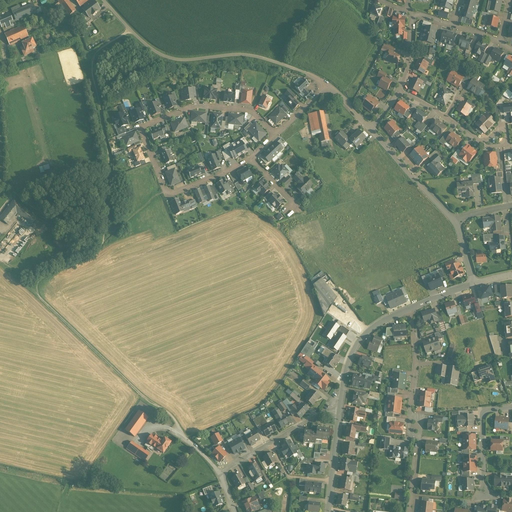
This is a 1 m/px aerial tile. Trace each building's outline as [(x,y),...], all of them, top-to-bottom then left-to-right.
[(67,0),(58,0),(58,1),(69,16),(68,16),(69,16),(68,16),(69,16),(76,11),(67,0)] [(453,3),(442,0),(440,8),(451,11),(453,3)] [(471,1),(469,0),(468,2),(466,4),(464,9),(474,11),(476,2),(471,1)] [(499,0),(497,0),(491,0),(491,2),(492,2),(490,11),(499,13),(501,4),(498,3),(499,0)] [(85,8),(82,10),(84,12),(89,19),(90,18),(92,16),(93,16),(97,13),(100,10),(94,1),(93,1),(85,8)] [(10,13),(0,16),(0,24),(2,28),(16,22),(37,13),(33,3),(12,12),(14,18),(12,19),(10,13)] [(382,10),(374,6),(371,14),(379,18),(382,10)] [(474,11),(464,9),(463,14),(464,16),(464,18),(466,19),(471,20),(474,11)] [(89,19),(84,12),(77,17),(85,27),(92,21),(90,18),(89,19)] [(401,18),(397,17),(397,18),(394,18),(393,18),(394,18),(393,20),(392,23),(393,23),(393,27),(395,27),(395,29),(394,29),(394,33),(395,33),(395,34),(398,34),(398,36),(401,36),(401,34),(404,34),(404,32),(404,29),(404,28),(405,28),(404,28),(405,19),(405,18),(401,18)] [(492,18),(489,17),(487,27),(496,29),(498,19),(496,19),(492,18)] [(4,34),(10,46),(22,41),(28,38),(23,26),(4,34)] [(437,30),(426,27),(423,42),(433,44),(437,30)] [(449,33),(444,32),(442,38),(441,43),(447,45),(450,33),(449,33)] [(452,34),(450,33),(447,45),(452,46),(453,47),(454,42),(456,36),(452,34)] [(466,38),(465,38),(463,37),(462,37),(462,38),(459,47),(459,48),(463,49),(462,49),(466,51),(466,50),(468,50),(469,47),(470,46),(472,41),(472,40),(469,39),(468,38),(468,39),(466,38)] [(28,38),(22,41),(23,43),(22,44),(26,55),(31,53),(30,51),(36,48),(32,39),(29,41),(28,38)] [(488,47),(479,42),(474,52),(476,53),(476,54),(479,56),(480,55),(481,56),(483,57),(484,54),(488,47)] [(385,45),(381,51),(389,54),(390,52),(387,51),(388,47),(385,45)] [(470,46),(469,47),(468,50),(466,50),(466,51),(465,54),(470,55),(473,47),(470,46)] [(491,57),(490,58),(491,59),(498,62),(503,53),(495,49),(491,57)] [(395,53),(390,52),(389,54),(387,60),(391,62),(391,63),(393,63),(393,64),(394,64),(395,64),(397,65),(400,57),(396,56),(397,54),(395,53)] [(483,57),(481,56),(478,62),(483,64),(483,63),(487,56),(484,54),(483,57)] [(423,62),(419,60),(414,70),(424,74),(425,71),(426,71),(427,69),(426,68),(428,65),(428,64),(423,62)] [(462,77),(453,71),(447,81),(458,88),(461,82),(464,78),(462,77)] [(470,78),(464,74),(462,77),(464,78),(461,82),(466,85),(469,80),(470,78)] [(385,79),(384,78),(383,80),(379,87),(387,91),(392,82),(385,79)] [(419,81),(414,79),(409,88),(418,93),(423,83),(419,81)] [(303,80),(294,88),(300,94),(302,93),(305,89),(309,86),(303,80)] [(477,82),(474,81),(472,83),(468,90),(478,96),(484,87),(477,82)] [(212,89),(208,89),(208,91),(205,90),(204,98),(215,100),(216,92),(216,86),(212,86),(212,89)] [(192,89),(183,90),(181,90),(182,95),(184,95),(184,101),(193,100),(192,97),(192,93),(193,93),(192,92),(192,89)] [(445,91),(443,90),(437,100),(445,105),(451,95),(445,91)] [(503,96),(509,100),(511,95),(511,92),(507,90),(503,96)] [(252,92),(242,91),(242,93),(241,104),(250,105),(252,92)] [(298,105),(291,97),(293,95),(289,91),(285,95),(289,98),(286,101),(294,110),(298,105)] [(305,96),(304,97),(306,100),(313,94),(310,91),(309,93),(305,96)] [(235,95),(224,93),(223,102),(234,103),(234,100),(235,95)] [(265,98),(262,97),(258,106),(266,109),(272,98),(266,96),(265,98)] [(172,97),(164,100),(168,110),(176,107),(174,102),(172,97)] [(369,100),(367,103),(366,102),(363,106),(371,113),(374,108),(376,106),(372,102),(369,100)] [(476,105),(468,101),(466,105),(470,108),(473,110),(476,105)] [(409,109),(401,102),(395,110),(396,110),(395,110),(398,113),(399,112),(403,116),(408,110),(409,109)] [(141,103),(136,105),(138,110),(139,109),(140,113),(145,111),(141,103)] [(156,103),(148,106),(152,117),(160,113),(158,108),(156,103)] [(466,105),(463,103),(462,103),(457,111),(457,112),(457,111),(461,114),(462,115),(464,116),(465,116),(467,117),(465,116),(470,108),(466,105)] [(511,105),(503,106),(504,114),(511,113),(511,124),(511,123),(511,105)] [(138,110),(131,113),(133,119),(134,122),(135,123),(143,120),(140,113),(139,109),(138,110)] [(285,116),(279,109),(269,118),(276,125),(285,116)] [(412,114),(408,110),(403,116),(408,119),(412,114)] [(427,117),(418,111),(416,114),(416,116),(414,118),(420,123),(421,124),(422,123),(427,117)] [(323,112),(308,115),(312,132),(318,131),(321,146),(329,145),(323,112)] [(198,114),(192,114),(191,122),(205,123),(206,114),(198,113),(198,114)] [(124,118),(123,114),(114,117),(115,120),(114,122),(116,125),(117,125),(118,129),(123,127),(127,125),(126,121),(127,121),(125,117),(124,118)] [(222,115),(212,114),(211,128),(220,130),(221,122),(222,115)] [(243,118),(237,117),(237,116),(229,115),(229,118),(228,124),(228,125),(242,126),(243,118)] [(495,123),(487,115),(481,120),(490,128),(495,123)] [(184,119),(176,122),(177,123),(171,125),(174,133),(187,128),(185,121),(184,119)] [(490,128),(481,120),(476,126),(485,134),(490,128)] [(446,129),(437,121),(433,126),(431,129),(434,131),(433,132),(440,137),(446,129)] [(250,123),(244,130),(246,133),(248,131),(253,126),(250,123)] [(395,126),(393,126),(391,123),(385,129),(391,137),(392,137),(398,132),(399,130),(395,126)] [(421,124),(420,123),(415,129),(421,134),(424,130),(427,127),(422,123),(421,124)] [(433,126),(430,123),(427,127),(424,130),(428,133),(431,129),(433,126)] [(261,130),(255,124),(253,126),(248,131),(258,141),(265,135),(260,130),(261,130)] [(123,127),(118,129),(115,130),(118,137),(119,136),(124,134),(126,134),(123,127)] [(161,128),(155,130),(156,131),(150,134),(150,135),(150,137),(151,137),(153,141),(160,138),(160,140),(165,138),(163,135),(161,128)] [(358,132),(349,141),(352,144),(356,148),(365,139),(358,132)] [(398,132),(392,137),(391,137),(394,141),(401,135),(398,132)] [(125,137),(123,138),(126,147),(139,142),(135,133),(125,137)] [(349,141),(341,133),(335,139),(345,150),(352,144),(349,141)] [(455,136),(452,134),(449,138),(446,142),(447,142),(450,145),(450,146),(452,147),(453,147),(455,149),(461,141),(458,139),(458,138),(456,136),(455,136)] [(444,136),(439,143),(442,145),(447,138),(444,136)] [(403,139),(396,145),(403,153),(407,150),(410,147),(410,146),(407,143),(407,142),(404,140),(403,139)] [(279,141),(276,143),(282,150),(285,147),(283,146),(279,141)] [(241,155),(247,152),(244,146),(241,142),(235,145),(241,155)] [(235,159),(241,155),(235,145),(234,143),(230,145),(232,147),(227,150),(232,158),(233,159),(235,158),(235,159)] [(276,143),(269,150),(275,156),(282,150),(276,143)] [(412,144),(410,146),(410,147),(407,150),(410,153),(416,147),(412,144)] [(469,146),(468,147),(462,154),(460,157),(461,158),(468,164),(476,154),(470,149),(470,148),(470,147),(469,146)] [(170,150),(167,152),(165,148),(159,150),(163,161),(164,161),(166,165),(167,165),(169,165),(169,164),(173,162),(170,155),(172,154),(170,150)] [(428,158),(419,148),(410,156),(416,162),(415,163),(419,166),(428,158)] [(137,150),(133,151),(133,152),(137,163),(144,160),(139,149),(137,150)] [(225,162),(232,158),(227,150),(222,153),(223,157),(225,162)] [(275,156),(269,150),(262,157),(268,163),(275,156)] [(458,150),(452,158),(458,162),(461,158),(460,157),(462,154),(458,150)] [(495,154),(484,155),(485,162),(484,163),(484,166),(485,166),(485,168),(495,167),(496,167),(496,165),(496,161),(496,157),(495,158),(495,154)] [(442,161),(436,155),(430,160),(434,164),(436,162),(438,165),(442,161)] [(214,156),(207,159),(212,172),(220,168),(218,162),(215,156),(214,156)] [(268,163),(262,157),(260,159),(266,165),(268,163)] [(438,165),(436,162),(434,164),(428,169),(433,175),(434,174),(436,177),(438,177),(444,171),(438,165)] [(194,169),(187,172),(189,176),(188,176),(189,178),(190,178),(190,179),(196,177),(196,178),(205,174),(203,168),(199,169),(198,166),(193,167),(194,169)] [(278,166),(271,172),(279,180),(283,177),(288,172),(283,167),(281,169),(278,166)] [(247,168),(240,172),(237,174),(242,182),(251,177),(247,168)] [(168,173),(165,174),(169,181),(172,186),(179,183),(174,170),(168,173)] [(297,175),(292,179),(299,186),(297,187),(304,194),(312,186),(305,179),(303,181),(297,175)] [(480,175),(471,176),(473,176),(474,185),(481,184),(480,175)] [(497,180),(490,181),(491,188),(489,188),(489,189),(491,189),(491,194),(502,193),(501,193),(501,187),(500,179),(497,180)] [(222,181),(216,185),(222,195),(227,192),(229,195),(234,192),(232,189),(229,184),(228,182),(225,183),(225,184),(224,185),(222,181)] [(258,182),(251,188),(254,191),(255,190),(258,193),(259,192),(256,188),(260,184),(258,182)] [(264,185),(262,183),(260,184),(256,188),(259,192),(263,196),(268,190),(266,188),(267,187),(265,184),(264,185)] [(472,183),(458,185),(459,194),(466,193),(467,199),(473,198),(472,193),(473,193),(472,183)] [(200,191),(195,193),(200,204),(204,202),(202,198),(207,196),(209,202),(214,200),(209,188),(204,190),(205,192),(201,193),(200,191)] [(270,193),(263,199),(267,204),(269,202),(268,202),(273,197),(270,193)] [(278,198),(275,195),(273,197),(268,202),(269,202),(276,210),(283,203),(280,200),(281,200),(278,198)] [(14,200),(0,216),(0,218),(8,225),(17,214),(31,225),(36,218),(14,200)] [(178,200),(171,203),(172,206),(171,206),(173,210),(176,216),(183,213),(184,213),(191,210),(189,203),(188,202),(186,203),(186,202),(182,204),(180,205),(178,200)] [(194,201),(189,203),(191,210),(197,208),(194,201)] [(499,218),(490,219),(491,219),(483,220),(484,229),(491,228),(492,233),(493,232),(496,232),(501,232),(499,218)] [(504,237),(495,238),(495,242),(496,242),(496,246),(490,246),(490,245),(491,251),(496,251),(505,250),(504,237)] [(449,269),(456,266),(454,261),(445,265),(448,270),(449,270),(449,269)] [(456,266),(449,269),(449,270),(454,279),(464,275),(462,271),(463,271),(461,268),(459,265),(456,266)] [(438,275),(440,280),(444,278),(442,269),(436,272),(438,275)] [(325,284),(330,280),(326,275),(325,276),(313,286),(324,318),(327,313),(336,298),(325,284)] [(438,275),(432,278),(438,289),(439,289),(439,288),(443,286),(440,280),(438,275)] [(418,281),(421,286),(425,285),(422,278),(421,277),(415,279),(417,282),(418,281)] [(431,292),(436,290),(438,289),(432,278),(427,280),(426,280),(428,285),(431,292)] [(409,285),(416,299),(425,295),(421,286),(418,281),(417,282),(409,285)] [(504,286),(494,287),(495,294),(496,294),(495,292),(502,292),(505,291),(504,287),(504,286)] [(511,293),(511,287),(504,287),(505,291),(502,292),(502,294),(503,294),(503,299),(502,299),(502,300),(511,298),(511,293)] [(490,288),(478,291),(480,299),(481,301),(482,300),(492,298),(490,288)] [(394,295),(399,306),(406,303),(404,298),(401,292),(394,295)] [(391,310),(399,306),(394,295),(387,298),(386,298),(389,305),(391,310)] [(468,297),(467,295),(462,297),(464,302),(463,303),(464,305),(465,305),(465,307),(476,304),(473,296),(468,297)] [(377,305),(384,302),(382,298),(381,296),(375,299),(374,299),(377,305)] [(454,303),(450,304),(449,304),(446,305),(445,306),(446,309),(446,310),(447,312),(448,313),(448,314),(452,313),(452,314),(454,314),(457,313),(455,308),(454,303)] [(434,311),(422,315),(425,322),(430,320),(431,324),(430,324),(430,325),(434,324),(433,323),(438,322),(436,316),(434,311)] [(330,346),(337,351),(345,338),(349,332),(341,327),(339,330),(338,329),(339,327),(331,322),(323,335),(330,340),(332,337),(335,339),(330,346)] [(406,327),(393,328),(394,330),(394,337),(394,339),(407,338),(406,327)] [(441,333),(435,335),(436,339),(437,339),(438,341),(443,339),(441,333)] [(384,342),(374,338),(372,343),(370,342),(367,350),(376,353),(379,345),(384,347),(384,342)] [(436,339),(432,340),(430,341),(423,344),(426,353),(435,350),(436,351),(439,350),(440,349),(441,349),(438,341),(437,339),(436,339)] [(309,340),(300,354),(306,358),(309,360),(313,354),(312,354),(314,351),(313,350),(317,345),(309,340)] [(499,343),(491,344),(495,356),(501,356),(500,349),(499,349),(499,343)] [(331,355),(322,348),(319,352),(318,351),(317,353),(326,359),(326,360),(328,361),(332,356),(331,355)] [(331,355),(332,356),(328,361),(326,360),(324,363),(330,368),(330,367),(333,369),(339,360),(331,355)] [(371,361),(360,357),(358,365),(368,369),(371,361)] [(309,360),(306,358),(304,360),(301,358),(299,361),(308,368),(310,367),(313,363),(312,362),(309,360)] [(448,367),(438,366),(437,377),(446,379),(448,367)] [(459,369),(448,367),(446,379),(445,385),(457,387),(459,369)] [(490,367),(478,370),(479,373),(481,379),(487,377),(489,383),(495,381),(493,376),(490,367)] [(324,377),(322,375),(322,374),(314,368),(313,368),(307,375),(314,380),(315,379),(316,378),(317,379),(313,384),(321,389),(323,391),(326,387),(325,387),(328,384),(326,383),(328,381),(324,377)] [(293,371),(289,377),(298,383),(302,376),(293,371)] [(479,373),(472,375),(474,383),(482,381),(481,379),(479,373)] [(369,379),(362,378),(362,377),(354,375),(353,380),(352,380),(351,386),(358,388),(358,386),(363,387),(362,388),(367,389),(367,388),(369,380),(369,379)] [(400,375),(394,375),(393,382),(406,383),(406,382),(405,381),(406,376),(400,375)] [(381,379),(371,376),(371,380),(370,381),(371,382),(375,383),(374,384),(380,385),(380,382),(381,379)] [(311,386),(304,380),(300,385),(302,387),(303,385),(308,389),(311,386)] [(406,383),(393,382),(393,389),(398,390),(404,391),(405,385),(406,383)] [(312,391),(305,400),(312,406),(315,402),(314,402),(318,397),(319,397),(312,391)] [(300,400),(292,393),(289,396),(297,403),(300,400)] [(366,395),(354,393),(351,404),(358,406),(359,403),(365,404),(366,395)] [(427,393),(421,393),(420,400),(430,401),(431,394),(427,393)] [(395,399),(390,398),(390,399),(389,406),(401,407),(401,405),(401,400),(395,399)] [(430,401),(420,400),(420,407),(425,408),(429,408),(430,401)] [(291,408),(286,401),(283,403),(288,410),(291,408)] [(286,410),(281,403),(277,406),(282,413),(286,410)] [(302,404),(297,409),(293,406),(290,410),(300,419),(308,410),(302,404)] [(401,407),(389,406),(388,413),(393,414),(400,414),(400,409),(401,409),(401,407)] [(357,411),(351,410),(349,422),(355,423),(356,419),(355,419),(355,417),(364,418),(364,414),(357,412),(357,411)] [(286,415),(282,418),(278,411),(273,414),(281,429),(285,427),(284,426),(291,422),(286,415)] [(139,412),(125,431),(134,437),(148,418),(139,412)] [(268,426),(262,416),(253,421),(256,428),(259,426),(261,429),(268,426)] [(468,416),(463,417),(464,428),(473,427),(473,416),(468,416)] [(508,420),(496,418),(495,429),(507,430),(508,423),(508,420)] [(434,422),(429,421),(428,431),(433,431),(436,432),(437,426),(437,422),(434,422)] [(268,426),(261,429),(266,437),(270,435),(269,435),(276,431),(271,423),(268,426)] [(396,424),(391,424),(390,424),(390,433),(402,435),(403,425),(396,424)] [(355,428),(347,426),(346,433),(345,433),(344,438),(353,440),(355,431),(356,428),(355,428)] [(255,432),(245,437),(250,447),(254,444),(254,443),(260,440),(255,432)] [(218,434),(211,438),(215,445),(215,446),(217,444),(223,441),(218,434)] [(153,436),(152,435),(147,442),(144,446),(152,452),(155,448),(157,449),(162,442),(156,438),(154,436),(153,436)] [(162,442),(157,449),(163,454),(171,443),(164,438),(162,442)] [(238,439),(233,442),(239,453),(241,452),(241,451),(244,449),(241,443),(239,439),(238,439)] [(295,452),(289,441),(281,446),(287,456),(295,452)] [(500,441),(492,441),(491,451),(497,451),(498,450),(502,450),(503,442),(503,441),(500,441)] [(141,449),(131,442),(126,449),(136,456),(141,449)] [(239,453),(233,442),(228,445),(231,449),(234,455),(238,453),(239,453)] [(434,442),(431,442),(431,443),(427,442),(426,452),(427,452),(429,453),(430,452),(437,453),(438,444),(434,443),(434,442)] [(352,445),(344,444),(342,455),(356,457),(355,457),(356,450),(353,449),(354,445),(352,445)] [(402,450),(397,449),(397,448),(392,447),(392,449),(391,449),(390,457),(391,457),(390,459),(396,459),(396,458),(401,458),(401,459),(401,460),(406,460),(406,459),(407,459),(408,450),(407,450),(407,449),(402,448),(402,450)] [(214,452),(211,455),(219,463),(226,456),(225,456),(225,454),(219,448),(214,452)] [(149,455),(141,449),(136,456),(144,462),(149,455)] [(270,454),(263,458),(268,467),(276,463),(270,454)] [(351,462),(342,461),(340,471),(352,473),(355,474),(355,473),(356,468),(356,464),(351,463),(351,462)] [(324,465),(316,464),(316,468),(315,473),(316,473),(323,474),(324,465)] [(256,465),(248,469),(250,472),(250,473),(249,474),(251,477),(253,478),(253,477),(255,481),(262,478),(263,477),(260,473),(256,465)] [(239,475),(232,479),(235,484),(234,484),(237,489),(245,484),(239,475)] [(346,479),(342,478),(339,490),(348,491),(350,480),(351,481),(352,477),(351,477),(346,476),(346,479)] [(500,477),(495,477),(495,479),(494,479),(494,483),(495,483),(495,486),(499,487),(503,488),(504,477),(500,477)] [(511,477),(511,478),(504,477),(503,488),(504,488),(504,486),(511,486),(511,477)] [(432,481),(424,480),(424,482),(423,482),(422,489),(426,489),(426,491),(430,491),(430,490),(434,490),(435,482),(432,481)] [(470,481),(462,481),(462,482),(462,487),(464,487),(464,492),(473,491),(473,480),(470,481)] [(321,485),(310,484),(309,493),(320,494),(321,485)] [(211,487),(202,490),(205,496),(208,494),(209,496),(214,495),(211,487)] [(264,492),(257,494),(259,500),(265,498),(264,492)] [(214,495),(209,496),(212,505),(214,504),(215,507),(223,504),(218,493),(214,495)] [(347,497),(338,495),(337,501),(336,506),(345,507),(347,497)] [(254,498),(243,503),(245,509),(246,511),(252,511),(255,511),(253,506),(257,504),(254,498)] [(511,501),(508,500),(508,501),(504,501),(503,511),(511,511),(511,501),(511,502),(511,501)] [(318,511),(319,504),(308,503),(307,511),(318,511)]
